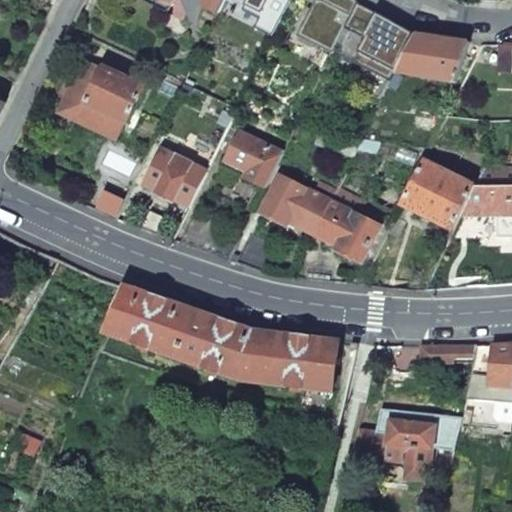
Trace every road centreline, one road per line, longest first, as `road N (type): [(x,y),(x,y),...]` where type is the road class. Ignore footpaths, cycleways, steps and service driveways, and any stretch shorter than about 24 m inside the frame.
road 1 (residential): [(0,198),(116,251),(253,297),(375,311),(511,309)]
road 2 (residential): [(73,0),(0,153)]
